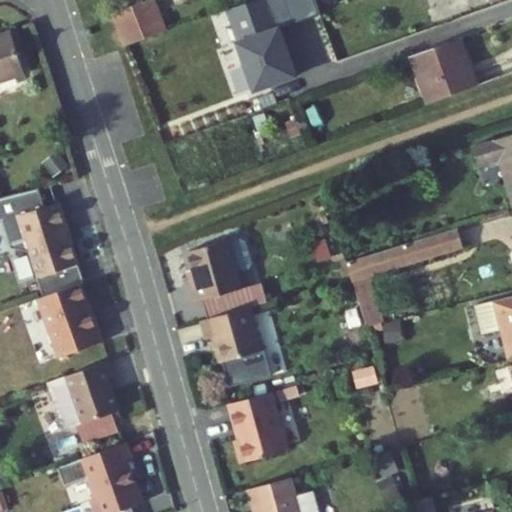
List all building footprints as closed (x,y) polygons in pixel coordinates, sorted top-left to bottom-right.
[(511,0),(467,0),(479,34),(511,22),(511,0)] [(158,3),(115,18),(127,52),(170,37),(158,3)] [(0,90),(24,82),(9,38),(0,41),(0,90)] [(433,113),(480,97),(463,47),(415,64),(433,113)] [(511,190),(511,144),(478,155),(484,176),(506,169),(511,190)] [(40,287),(81,271),(57,210),(0,232),(0,255),(4,258),(25,249),(40,287)] [(366,285),(467,255),(461,237),(350,270),(370,335),(381,332),(366,285)] [(222,245),(182,256),(188,275),(192,289),(186,291),(190,305),(236,294),(232,278),(244,275),(246,270),(240,248),(235,245),(223,249),(222,245)] [(188,275),(182,277),(186,291),(192,289),(188,275)] [(80,288),(37,305),(59,363),(103,346),(91,315),(90,315),(80,288)] [(511,304),(475,314),(478,325),(511,317),(511,304)] [(247,312),(197,327),(202,346),(209,344),(217,371),(260,358),(247,312)] [(511,317),(478,325),(482,342),(502,338),(509,369),(511,368),(511,317)] [(118,384),(111,367),(51,391),(69,436),(123,416),(111,386),(118,384)] [(239,471),(284,458),(268,400),(226,412),(236,446),(232,447),(239,471)] [(136,466),(130,451),(62,476),(69,495),(92,486),(100,506),(96,507),(97,511),(144,511),(148,511),(131,468),(136,466)] [(296,502),(291,484),(248,496),(253,511),(257,510),(257,511),(316,511),(314,504),(317,503),(314,497),(296,502)] [(424,500),(427,511),(439,511),(435,497),(424,500)]
